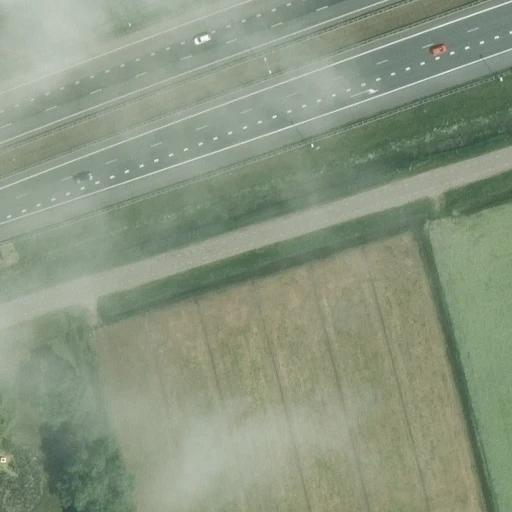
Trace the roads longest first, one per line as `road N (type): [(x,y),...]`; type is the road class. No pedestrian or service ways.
road 1 (motorway): [(0,204),(511,16)]
road 2 (tertiary): [(0,318),(511,158)]
road 3 (motorway): [(343,0),(0,127)]
